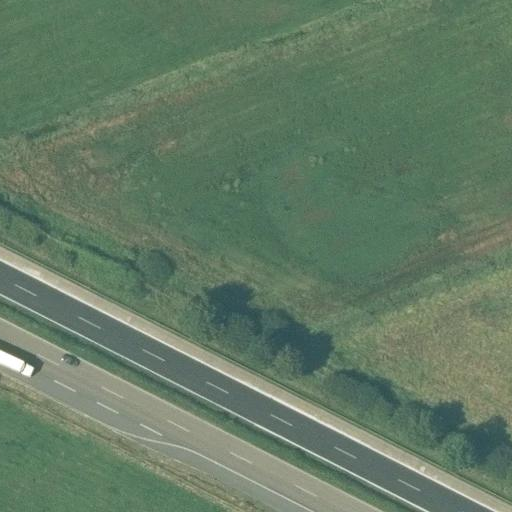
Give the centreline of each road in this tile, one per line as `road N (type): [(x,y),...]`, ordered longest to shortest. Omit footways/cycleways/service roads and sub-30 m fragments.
road 1 (motorway): [(461,511),(0,276)]
road 2 (motorway): [(0,333),(347,511)]
